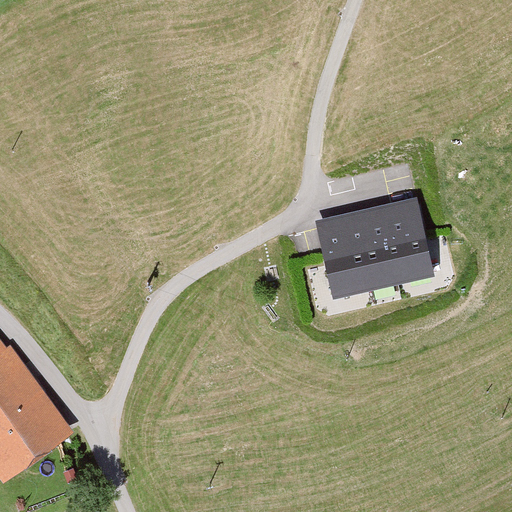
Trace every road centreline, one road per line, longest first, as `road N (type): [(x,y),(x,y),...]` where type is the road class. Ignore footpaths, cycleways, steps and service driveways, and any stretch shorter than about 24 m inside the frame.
road 1 (track): [(100,445),(156,305),(194,271),(284,221),(307,197),(324,91),(355,0)]
road 2 (track): [(129,511),(86,420),(0,316)]
